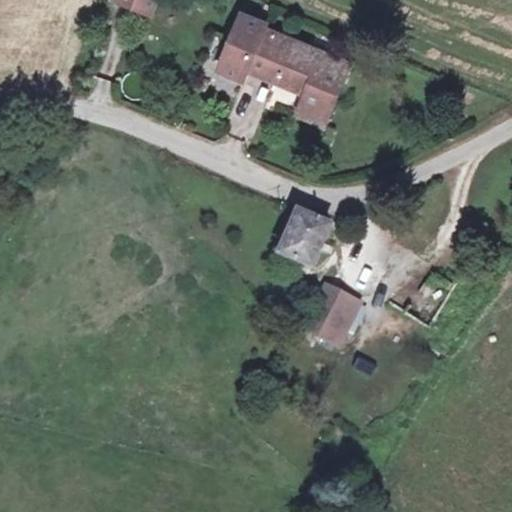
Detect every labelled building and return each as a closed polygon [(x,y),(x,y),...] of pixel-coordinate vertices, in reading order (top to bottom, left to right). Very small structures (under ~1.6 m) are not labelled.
[(148,0),(116,0),(114,7),(143,16),(148,0)] [(275,47),(279,34),(261,27),(263,21),(238,12),(215,70),(240,79),(244,67),(259,73),(270,45),(275,47)] [(348,62),(279,34),(275,47),(270,45),(259,73),(304,90),(297,111),(324,121),(348,62)] [(149,93),(144,71),(121,76),(126,98),(149,93)] [(334,227),(301,211),(283,252),(314,268),(334,227)] [(432,274),(428,287),(446,293),(450,280),(432,274)] [(345,292),(332,285),(310,324),(342,341),(356,315),(339,305),(345,292)] [(364,301),(345,292),(339,305),(356,315),(364,301)]
